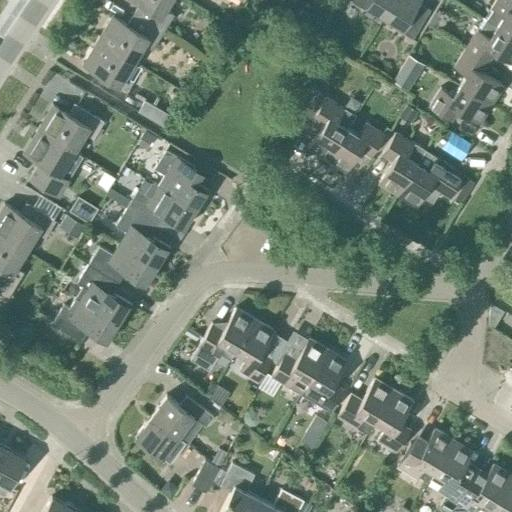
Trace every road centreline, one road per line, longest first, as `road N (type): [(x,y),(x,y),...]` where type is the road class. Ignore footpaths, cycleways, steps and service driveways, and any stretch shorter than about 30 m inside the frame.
road 1 (residential): [(74,442),(203,275),(469,287)]
road 2 (residential): [(511,427),(459,388),(472,319),(469,287)]
